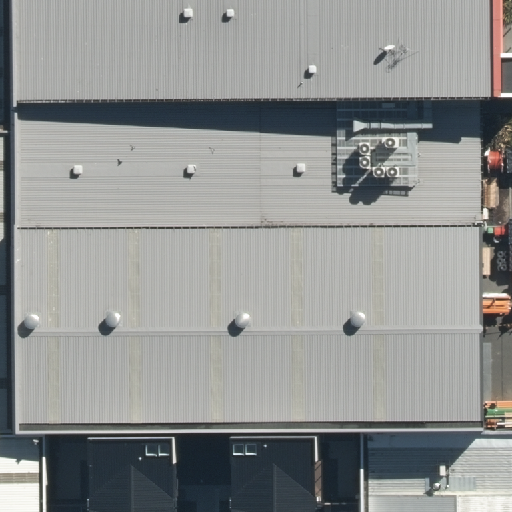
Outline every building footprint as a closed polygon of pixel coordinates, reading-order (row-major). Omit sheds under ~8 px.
[(0,0),(0,431),(17,431),(19,0),(0,0)] [(19,0),(17,431),(47,430),(364,427),(486,426),(485,96),(511,95),(511,53),(502,53),(503,0),(19,0)] [(511,511),(511,426),(486,426),(364,427),(364,511),(511,511)] [(0,511),(47,511),(47,430),(17,431),(0,431),(0,511)] [(175,511),(175,437),(86,437),(86,511),(175,511)] [(317,511),(317,438),(227,438),(227,511),(317,511)]
